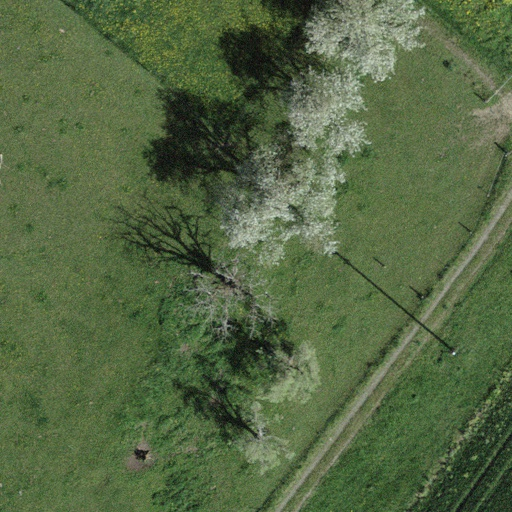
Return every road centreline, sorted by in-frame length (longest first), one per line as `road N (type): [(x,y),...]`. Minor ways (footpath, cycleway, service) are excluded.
road 1 (track): [(511,205),(288,511)]
road 2 (track): [(400,0),(511,100)]
